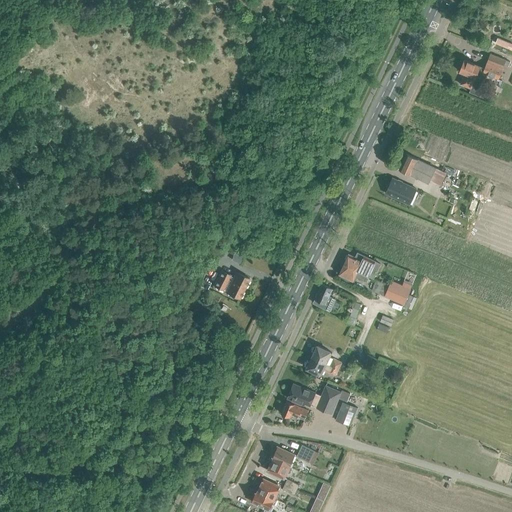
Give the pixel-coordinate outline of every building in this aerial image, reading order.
[(463,30),(471,33),(473,28),(465,25),(463,30)] [(464,73),(460,84),(470,89),(475,78),(479,79),(482,73),(498,79),(505,62),(509,63),(510,60),(491,53),(490,56),(487,62),(486,62),(484,67),(480,66),(480,65),(464,59),(459,71),(464,73)] [(428,183),(436,167),(406,153),(399,169),(428,183)] [(392,177),(385,193),(409,204),(416,188),(392,177)] [(473,197),(469,209),(474,211),(478,199),(473,197)] [(235,253),(232,259),(240,262),(243,256),(235,253)] [(348,255),(343,264),(364,274),(363,274),(368,276),(368,275),(367,275),(374,260),(358,253),(355,257),(349,254),(348,254),(348,255)] [(343,264),(339,274),(352,281),(355,276),(365,281),(368,276),(363,274),(343,264)] [(222,290),(230,275),(221,270),(213,285),(222,290)] [(226,291),(239,298),(249,278),(236,271),(226,291)] [(372,290),(379,293),(383,283),(376,280),(372,290)] [(403,303),(403,304),(412,308),(416,297),(407,294),(410,288),(391,281),(390,284),(384,282),(383,283),(379,293),(403,303)] [(316,293),(315,296),(315,297),(315,298),(312,302),(319,305),(329,311),(332,306),(336,308),(338,303),(339,303),(334,301),(335,299),(329,295),(331,291),(332,288),(322,283),(317,293),(316,293)] [(350,315),(357,318),(362,304),(356,301),(350,315)] [(391,326),(394,319),(382,315),(379,321),(391,326)] [(379,323),(377,328),(387,332),(389,327),(379,323)] [(317,345),(317,346),(314,347),(313,349),(314,352),(312,356),(339,369),(342,362),(333,357),(333,358),(330,357),(332,352),(331,352),(317,345)] [(375,366),(378,359),(367,354),(364,360),(375,366)] [(339,370),(339,369),(312,356),(310,361),(307,362),(306,364),(307,367),(306,368),(319,374),(320,374),(321,375),(323,370),(334,375),(336,376),(339,370)] [(316,407),(332,413),(338,398),(347,402),(350,393),(341,389),(341,391),(325,385),(321,395),(293,383),(287,398),(304,405),(305,402),(316,407)] [(301,416),(305,417),(308,409),(294,404),(286,401),(281,413),(289,417),(291,414),(300,418),(301,416)] [(343,402),(335,420),(350,425),(355,414),(357,407),(343,402)] [(315,450),(302,444),(296,456),(309,462),(313,455),(315,450)] [(273,459),(292,468),(294,463),(292,461),(295,455),(277,446),(273,456),(274,456),(273,459)] [(289,473),(292,468),(273,459),(271,463),(269,463),(267,467),(268,468),(267,470),(285,478),(284,477),(285,477),(288,472),(289,473)] [(287,478),(284,483),(297,489),(299,484),(287,478)] [(261,481),(259,485),(260,486),(258,490),(276,499),(279,494),(277,493),(280,487),(263,479),(262,480),(261,481)] [(323,500),(330,485),(323,482),(316,497),(323,500)] [(294,494),(297,489),(284,483),(282,489),(294,494)] [(255,492),(252,500),(251,502),(269,510),(270,509),(269,509),(272,503),(274,504),(276,499),(258,490),(257,493),(255,492)] [(309,511),(318,511),(323,500),(316,497),(309,511)]
